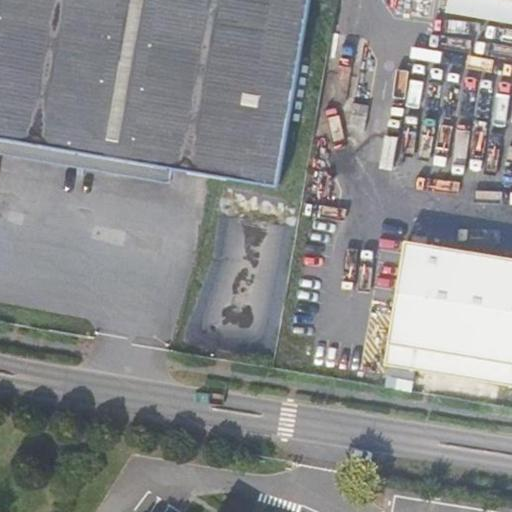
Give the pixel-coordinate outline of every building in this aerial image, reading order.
[(0,0),(0,138),(175,169),(279,187),(311,0),(0,0)] [(511,0),(451,0),(449,12),(511,23),(511,0)] [(175,169),(0,138),(0,153),(173,183),(175,169)] [(417,233),(416,241),(431,243),(432,236),(417,233)] [(388,363),(511,384),(511,256),(431,243),(416,241),(409,239),(388,363)]
